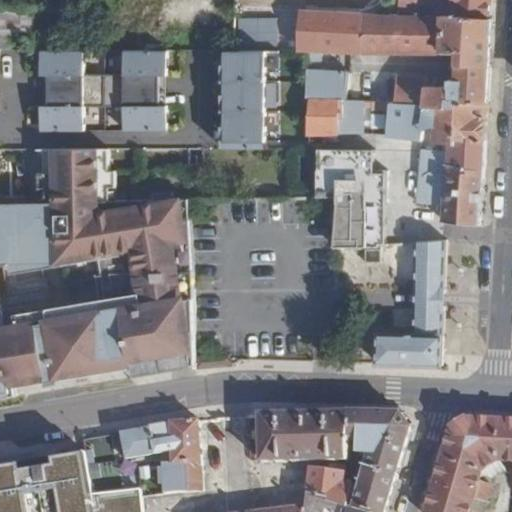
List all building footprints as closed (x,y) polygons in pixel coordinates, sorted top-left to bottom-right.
[(491,18),(492,0),(398,0),(397,14),(491,18)] [(256,37),(290,43),(295,16),(261,10),(256,37)] [(303,24),(319,25),(319,22),(364,23),(365,13),(304,11),(303,24)] [(319,25),(317,52),(364,54),(439,55),(440,53),(458,54),(457,67),(457,80),(449,80),(449,86),(426,86),(425,106),(428,106),(441,107),(488,108),(493,18),(491,18),(397,14),(365,13),(364,23),(319,22),(319,25)] [(166,51),(40,50),(40,75),(48,75),(48,105),(40,105),(40,130),(83,130),(83,106),(123,107),(123,130),(165,131),(166,106),(158,106),(158,76),(166,76),(166,51)] [(266,52),(225,52),(225,64),(222,64),(222,82),(225,82),(225,94),(222,94),(222,112),(224,112),(224,126),(222,126),(222,148),(266,148),(266,52)] [(457,80),(457,67),(450,66),(449,80),(457,80)] [(309,70),(309,71),(309,96),(309,97),(340,99),(342,71),(309,70)] [(309,97),(309,108),(308,135),(341,134),(341,102),(340,99),(309,97)] [(423,141),(427,115),(428,106),(425,106),(391,105),(386,130),(391,138),(423,141)] [(427,115),(440,116),(441,107),(428,106),(427,115)] [(449,135),(486,138),(489,108),(488,108),(441,107),(440,116),(439,134),(446,135),(449,135)] [(444,151),(420,149),(415,204),(443,206),(442,221),(479,224),(480,207),(486,138),(449,135),(448,151),(444,151)] [(0,400),(22,397),(20,387),(33,385),(91,376),(137,369),(138,378),(165,373),(203,367),(202,356),(194,295),(189,295),(180,245),(135,251),(144,303),(0,328),(0,266),(15,265),(16,273),(135,251),(180,245),(193,243),(186,197),(106,210),(105,149),(58,149),(57,202),(0,202),(0,400)] [(338,221),(336,247),(367,248),(381,248),(382,245),(388,245),(390,205),(392,205),(390,170),(377,170),(377,149),(322,149),(322,170),(321,170),(321,198),(340,198),(338,221)] [(445,241),(418,240),(415,291),(415,298),(415,306),(392,306),(392,311),(393,333),(382,332),(381,365),(441,367),(443,298),(445,242),(445,241)] [(381,248),(367,248),(367,264),(383,264),(383,248),(381,248)] [(203,367),(234,366),(234,358),(234,353),(218,354),(202,356),(203,367)] [(400,412),(264,415),(264,461),(312,461),(348,460),(349,440),(360,440),(360,455),(370,455),(355,509),(367,511),(386,511),(412,430),(400,412)] [(183,421),(121,431),(123,441),(125,451),(155,446),(156,453),(156,455),(162,455),(165,494),(205,491),(200,419),(183,421)] [(511,511),(511,421),(469,421),(454,430),(428,511),(479,511),(488,485),(478,482),(481,474),(486,480),(501,470),(495,463),(496,461),(498,461),(506,474),(511,473),(511,511)] [(125,451),(123,441),(117,442),(120,459),(156,453),(155,446),(125,451)] [(145,511),(143,492),(93,499),(86,447),(35,456),(0,461),(0,511),(145,511)] [(338,467),(337,473),(346,476),(348,470),(338,467)] [(307,496),(310,496),(350,507),(353,482),(345,481),(346,476),(337,473),(311,468),(307,496)] [(310,496),(309,506),(308,511),(367,511),(355,509),(350,507),(310,496)]
